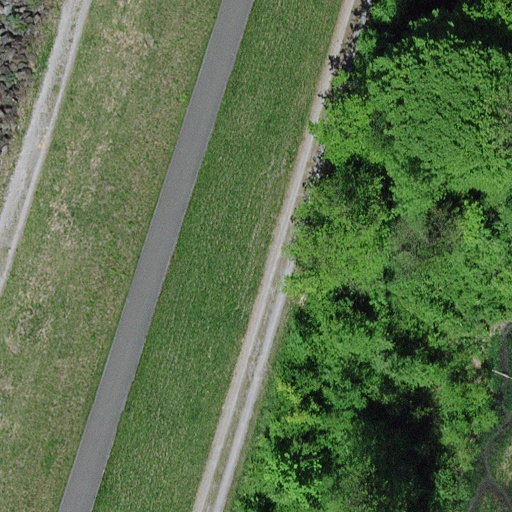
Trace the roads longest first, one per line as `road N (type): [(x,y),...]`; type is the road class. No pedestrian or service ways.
road 1 (track): [(68,511),(239,0)]
road 2 (track): [(386,0),(228,511)]
road 3 (track): [(79,0),(0,262)]
